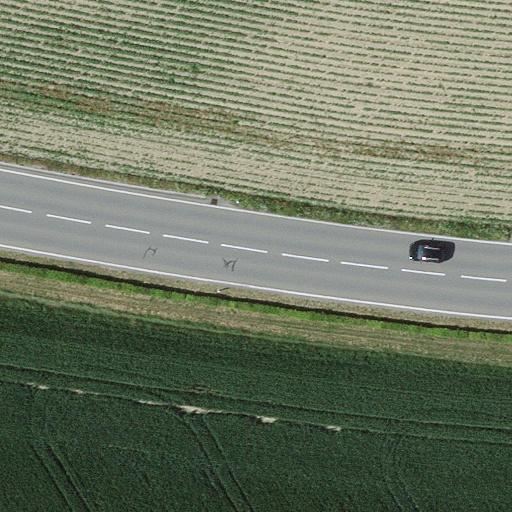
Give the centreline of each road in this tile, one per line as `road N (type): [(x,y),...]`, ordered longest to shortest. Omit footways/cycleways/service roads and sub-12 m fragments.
road 1 (track): [(0,277),(359,358),(511,368)]
road 2 (secondary): [(511,271),(274,254),(0,200)]
